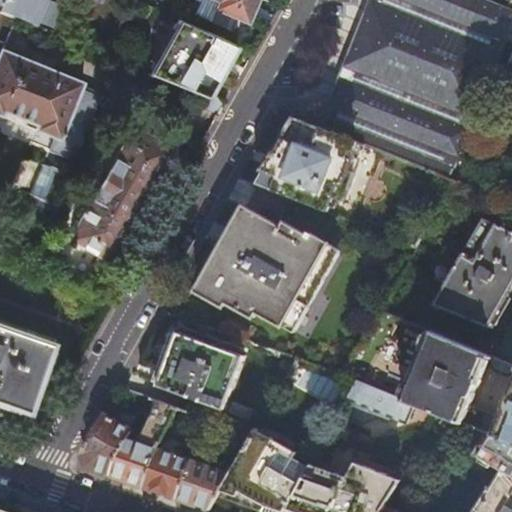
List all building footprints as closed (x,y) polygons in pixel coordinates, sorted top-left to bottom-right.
[(14,16),(51,30),(57,14),(22,0),(15,0),(10,14),(14,16)] [(196,0),(198,1),(192,19),(235,37),(242,18),(246,20),(252,6),(255,0),(162,0),(158,10),(171,16),(179,0),(196,0)] [(511,0),(506,0),(503,8),(482,0),(369,0),(353,40),(319,125),(356,140),(448,177),(504,39),(511,42),(511,0)] [(14,16),(10,14),(0,10),(0,41),(3,43),(14,16)] [(225,60),(234,44),(176,18),(149,69),(206,93),(213,81),(225,60)] [(101,89),(1,49),(0,49),(0,131),(44,149),(15,217),(49,232),(77,164),(72,161),(101,89)] [(511,95),(511,85),(500,81),(493,95),(506,100),(511,98),(511,95)] [(268,168),(260,184),(263,185),(324,208),(330,192),(334,194),(356,140),(319,125),(295,115),(276,151),(277,152),(273,161),(269,169),(268,168)] [(174,147),(134,124),(77,228),(78,228),(72,238),(111,260),(116,251),(117,251),(127,234),(141,208),(143,209),(152,192),(150,191),(163,167),(174,147)] [(0,169),(8,172),(19,144),(0,137),(0,169)] [(258,309),(290,328),(337,246),(310,231),(307,234),(286,221),(283,226),(246,205),(238,220),(222,247),(206,276),(198,289),(224,304),(227,299),(255,315),(258,309)] [(436,303),(490,327),(511,288),(511,229),(485,218),(436,303)] [(380,307),(342,374),(356,380),(357,379),(412,401),(415,403),(486,432),(511,442),(511,382),(498,416),(467,403),(489,353),(380,307)] [(52,342),(0,323),(0,398),(28,409),(52,342)] [(163,372),(159,384),(224,408),(243,354),(178,331),(173,346),(163,372)] [(357,379),(356,380),(346,398),(402,420),(403,420),(412,401),(357,379)] [(116,458),(111,474),(128,480),(145,486),(158,448),(178,407),(164,402),(145,443),(128,438),(116,458)] [(133,429),(106,413),(97,429),(84,452),(89,466),(100,470),(111,474),(116,458),(128,438),(133,429)] [(511,511),(511,442),(486,432),(474,451),(502,468),(491,487),(488,485),(473,510),(476,511),(511,511)] [(253,433),(253,434),(239,459),(227,480),(252,494),(285,511),(308,471),(306,467),(305,466),(303,464),(301,463),(299,463),(297,464),(294,462),(296,456),(253,433)] [(190,459),(158,448),(145,486),(161,491),(178,497),(190,459)] [(212,467),(190,459),(178,497),(195,503),(210,508),(227,480),(239,459),(227,454),(223,462),(216,460),(212,467)] [(316,455),(308,471),(285,511),(313,511),(329,483),(340,482),(350,488),(366,460),(358,456),(348,473),(316,455)] [(371,507),(381,491),(367,483),(376,466),(366,460),(350,488),(362,495),(358,501),(371,507)] [(352,511),(358,501),(362,495),(350,488),(340,482),(329,483),(313,511),(352,511)] [(392,511),(377,506),(380,504),(383,502),(385,499),(384,495),(383,492),(381,491),(371,507),(358,501),(352,511),(392,511)]
